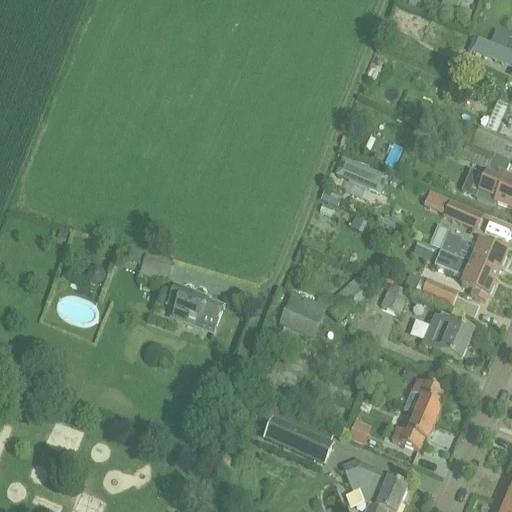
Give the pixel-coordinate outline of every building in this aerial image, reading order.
[(508,54),(511,55),(511,38),(500,34),(494,47),(508,54)] [(503,66),(511,70),(511,55),(508,54),(503,66)] [(450,86),(442,83),(438,93),(445,96),(450,86)] [(465,141),(511,160),(511,108),(509,107),(508,109),(496,104),(484,133),(479,130),(475,140),(467,136),(465,141)] [(459,160),(486,173),(493,158),(466,145),(459,160)] [(343,162),(337,177),(380,195),(386,180),(343,162)] [(495,204),(511,211),(511,180),(499,175),(497,180),(486,176),(476,200),(494,208),(495,204)] [(320,203),(337,210),(341,201),(324,193),(320,203)] [(443,219),(476,233),(483,217),(449,203),(449,204),(443,201),(438,213),(444,216),(443,219)] [(381,225),(396,231),(399,223),(384,216),(381,225)] [(350,230),(358,234),(364,222),(355,218),(350,230)] [(57,240),(65,243),(68,235),(60,232),(57,240)] [(440,253),(498,278),(507,256),(505,255),(507,250),(494,244),(491,250),(449,232),(441,249),(440,253)] [(137,280),(166,289),(173,265),(146,257),(146,254),(121,247),(116,260),(141,268),(137,280)] [(471,298),(485,304),(487,299),(489,300),(498,278),(440,253),(438,258),(434,267),(460,278),(461,275),(466,276),(461,288),(473,293),(471,298)] [(86,279),(89,285),(95,286),(101,284),(103,277),(100,272),(94,270),(88,273),(86,279)] [(324,308),(338,324),(372,294),(357,278),(324,308)] [(420,299),(452,312),(458,295),(427,282),(427,283),(415,279),(409,293),(421,298),(420,299)] [(380,309),(399,318),(409,296),(390,287),(390,288),(389,287),(380,309)] [(183,324),(214,336),(223,312),(206,305),(207,301),(174,289),(167,307),(175,310),(171,320),(183,324)] [(278,328),(313,343),(322,322),(287,307),(278,328)] [(422,348),(461,365),(473,336),(455,328),(457,324),(441,317),(439,321),(434,319),(422,348)] [(403,378),(411,382),(414,372),(407,369),(403,378)] [(414,418),(434,426),(442,408),(439,406),(444,395),(417,384),(412,395),(411,394),(403,413),(414,418)] [(392,444),(418,455),(423,444),(427,445),(434,426),(414,418),(406,435),(397,431),(392,444)] [(272,421),(263,443),(323,470),(333,448),(272,421)] [(348,441),(364,449),(372,430),(355,423),(348,441)] [(228,474),(233,459),(224,456),(219,471),(228,474)] [(367,511),(398,511),(407,490),(400,487),(402,482),(374,470),(359,463),(343,470),(353,497),(358,495),(363,508),(368,509),(367,511)] [(269,508),(284,511),(288,494),(273,490),(269,508)]
